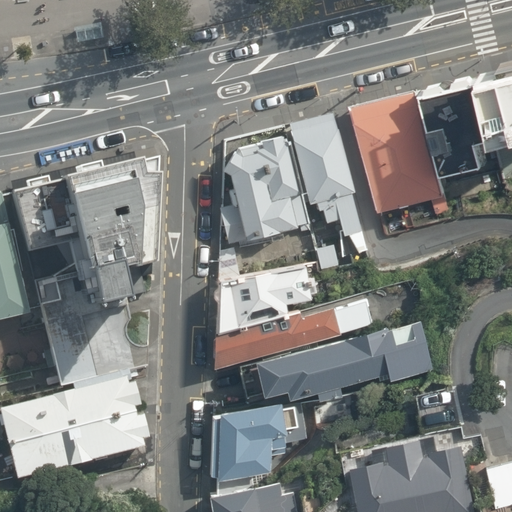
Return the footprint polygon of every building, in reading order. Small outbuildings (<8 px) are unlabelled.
[(76,27),(78,41),(105,36),(102,22),(76,27)] [(511,61),(481,69),(482,75),(496,134),(511,130),(511,61)] [(429,89),(423,90),(444,173),(489,161),(483,138),(496,134),(482,75),(477,77),(473,72),(457,76),(457,82),(451,83),(446,79),(430,83),(429,89)] [(444,173),(423,90),(422,87),(352,105),(380,210),(449,192),(444,173)] [(334,108),(289,119),(310,201),(316,199),(318,209),(322,208),(325,221),(339,217),(343,233),(361,229),(351,189),(354,188),(334,108)] [(307,220),(282,129),(261,135),(263,142),(259,144),(257,139),(240,144),(242,149),(234,146),(223,167),(228,170),(233,186),(229,188),(233,201),(219,204),(229,242),(239,240),(241,246),(285,234),(283,227),(307,220)] [(511,130),(496,134),(505,179),(511,181),(511,130)] [(61,167),(62,172),(78,236),(81,250),(85,249),(95,291),(98,301),(128,294),(119,257),(132,254),(133,258),(137,257),(155,253),(159,162),(156,162),(156,147),(141,151),(140,147),(61,167)] [(62,172),(11,185),(27,249),(67,238),(78,236),(62,172)] [(0,191),(0,222),(11,220),(3,191),(0,191)] [(0,317),(34,309),(11,220),(0,222),(0,317)] [(81,295),(95,291),(85,249),(81,250),(78,236),(67,238),(73,261),(81,295)] [(334,243),(316,246),(321,268),(339,264),(334,243)] [(219,275),(239,269),(233,246),(220,250),(219,275)] [(119,257),(128,294),(146,289),(142,275),(137,257),(133,258),(132,254),(119,257)] [(239,269),(219,275),(217,328),(289,309),(287,300),(318,292),(314,274),(308,275),(305,259),(273,267),(272,262),(239,269)] [(60,297),(40,301),(61,383),(73,380),(97,374),(83,314),(130,303),(128,294),(98,301),(95,291),(81,295),(73,261),(54,273),(60,297)] [(54,273),(34,278),(40,301),(60,297),(54,273)] [(300,307),(215,330),(214,365),(340,331),(333,304),(301,312),(300,307)] [(390,322),(255,356),(264,393),(287,387),(290,396),(317,388),(320,399),(343,393),(340,383),(379,374),(381,379),(390,377),(390,379),(433,368),(420,318),(391,325),(390,322)] [(97,374),(73,380),(74,384),(0,403),(0,407),(17,476),(144,442),(142,435),(149,434),(143,410),(137,412),(134,402),(140,400),(132,365),(97,374)] [(457,388),(415,398),(424,434),(466,423),(457,388)] [(290,400),(217,414),(213,480),(272,476),(275,445),(288,444),(290,400)] [(350,472),(359,511),(472,511),(453,432),(390,448),(393,461),(350,472)] [(511,511),(511,455),(482,463),(495,511),(511,511)] [(298,511),(295,491),(286,493),(284,483),(220,495),(223,511),(298,511)]
